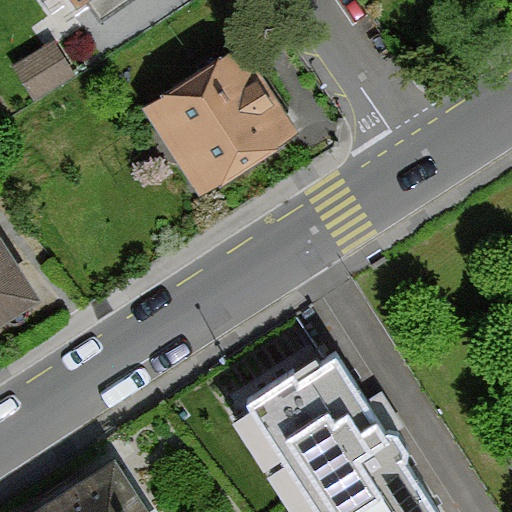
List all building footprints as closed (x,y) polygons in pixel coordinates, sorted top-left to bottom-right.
[(89,12),(11,65),(34,98),(112,45),(89,12)] [(238,42),(142,104),(199,191),(294,129),(238,42)] [(0,314),(35,292),(0,237),(0,314)] [(458,511),(333,321),(215,399),(257,464),(236,478),(257,511),(458,511)] [(149,511),(112,456),(28,511),(149,511)]
